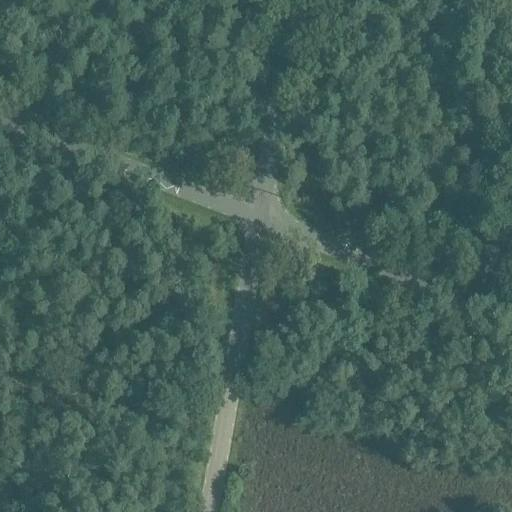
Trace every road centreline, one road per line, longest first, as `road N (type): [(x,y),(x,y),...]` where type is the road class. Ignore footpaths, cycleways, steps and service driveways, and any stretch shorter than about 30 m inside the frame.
road 1 (unclassified): [(206,511),(260,219)]
road 2 (unclassified): [(260,219),(0,118)]
road 3 (unclassified): [(511,317),(260,219)]
road 4 (unclassified): [(260,219),(295,0)]
